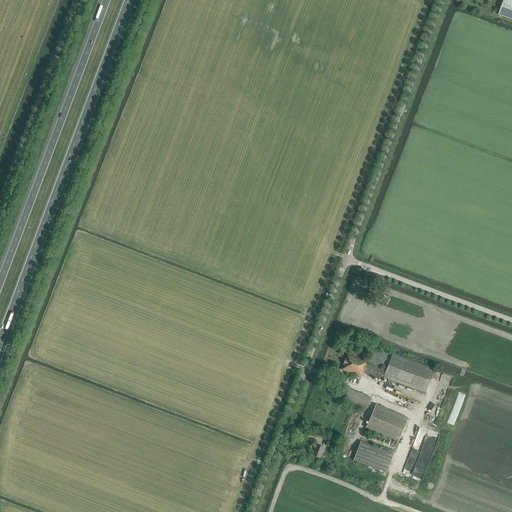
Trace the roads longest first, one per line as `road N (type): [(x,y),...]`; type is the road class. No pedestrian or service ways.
road 1 (motorway): [(3,331),(128,0)]
road 2 (motorway): [(106,0),(0,282)]
road 3 (tertiary): [(347,259),(444,0)]
road 4 (tertiary): [(252,511),(347,259)]
road 5 (tertiary): [(511,321),(347,259)]
